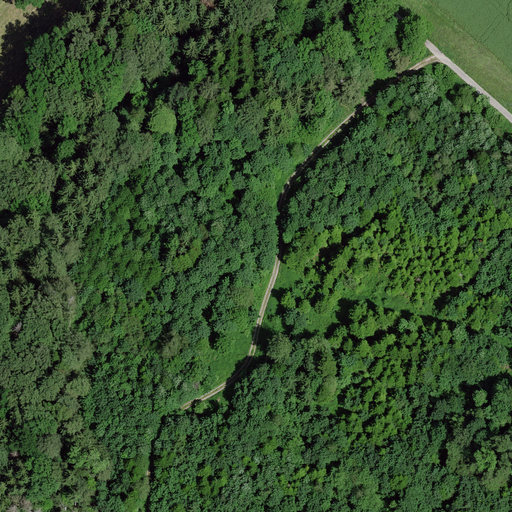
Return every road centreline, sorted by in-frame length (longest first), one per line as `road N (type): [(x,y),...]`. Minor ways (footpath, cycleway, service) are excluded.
road 1 (track): [(437,53),(356,112),(288,184),(276,268),(249,357),(162,429),(151,461),(151,511)]
road 2 (track): [(511,118),(390,9)]
